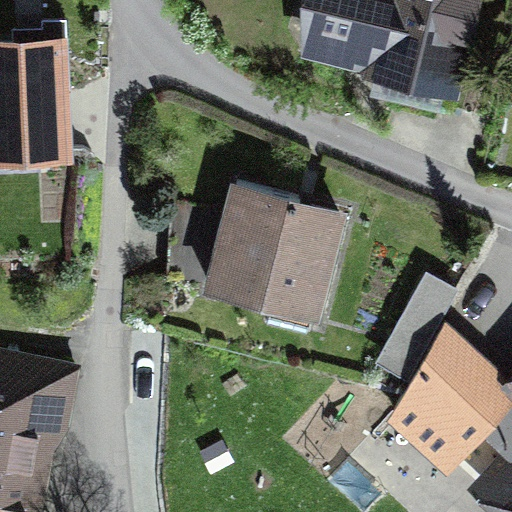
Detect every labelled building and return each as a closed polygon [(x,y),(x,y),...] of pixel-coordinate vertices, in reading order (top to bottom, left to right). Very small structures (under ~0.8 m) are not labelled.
[(300,0),(282,69),(449,106),(478,0),(300,0)] [(0,40),(0,165),(39,164),(39,148),(63,147),(58,38),(0,40)] [(207,300),(322,330),(351,220),(236,190),(207,300)] [(181,199),(175,262),(214,265),(220,203),(181,199)] [(449,334),(385,430),(468,511),(511,511),(511,363),(498,378),(449,334)] [(0,511),(21,511),(51,363),(0,353),(0,511)] [(378,466),(331,449),(318,482),(366,500),(378,466)]
